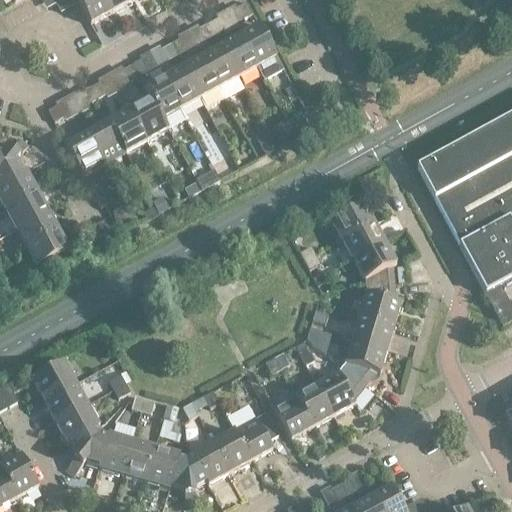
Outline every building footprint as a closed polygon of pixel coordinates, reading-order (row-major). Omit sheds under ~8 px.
[(112,16),(103,0),(75,0),(91,28),(112,16)] [(133,4),(131,0),(103,0),(112,16),(133,4)] [(246,6),(237,11),(243,23),(252,18),(246,6)] [(217,21),(208,26),(215,38),(223,33),(217,21)] [(215,38),(208,26),(199,31),(205,43),(215,38)] [(283,73),(259,29),(240,40),(257,71),(263,83),(283,73)] [(257,71),(240,40),(221,50),(238,81),(257,71)] [(179,43),(170,47),(177,59),(185,54),(179,43)] [(177,59),(170,47),(161,52),(168,64),(177,59)] [(238,81),(221,50),(202,60),(219,92),(238,81)] [(225,102),(219,92),(202,60),(183,71),(200,102),(206,113),(225,102)] [(141,63),(132,68),(138,80),(147,75),(141,63)] [(138,80),(132,68),(123,73),(129,85),(138,80)] [(200,102),(183,71),(164,81),(181,112),(200,102)] [(154,87),(147,75),(138,80),(144,92),(154,87)] [(181,112),(164,81),(154,87),(144,92),(150,102),(151,102),(162,123),(168,133),(187,123),(181,112)] [(99,86),(91,91),(97,103),(105,98),(99,86)] [(97,103),(91,91),(81,96),(87,108),(97,103)] [(151,102),(150,102),(130,114),(147,145),(168,133),(162,123),(151,102)] [(57,109),(48,114),(54,126),(63,121),(57,109)] [(147,145),(130,114),(109,125),(126,156),(147,145)] [(434,203),(486,298),(502,289),(504,293),(506,292),(504,288),(511,283),(511,119),(417,172),(434,203)] [(304,124),(289,132),(295,143),(311,135),(304,124)] [(126,156),(109,125),(88,137),(105,168),(126,156)] [(105,168),(88,137),(66,149),(83,180),(105,168)] [(7,158),(0,155),(0,190),(23,177),(23,176),(16,164),(28,150),(19,143),(7,158)] [(271,144),(260,150),(266,160),(277,154),(271,144)] [(26,174),(23,176),(23,177),(0,190),(0,202),(7,214),(38,197),(26,174)] [(203,179),(196,183),(202,194),(209,190),(203,179)] [(49,216),(38,197),(7,214),(17,233),(49,216)] [(162,201),(152,206),(159,218),(168,213),(162,201)] [(332,225),(343,245),(373,228),(363,208),(332,225)] [(121,211),(110,217),(122,238),(133,232),(121,211)] [(152,211),(141,217),(146,225),(156,219),(152,211)] [(59,235),(49,216),(17,233),(27,252),(59,235)] [(383,246),(373,228),(343,245),(353,263),(383,246)] [(70,254),(59,235),(27,252),(38,272),(70,254)] [(96,251),(92,242),(80,249),(85,257),(96,251)] [(396,268),(383,246),(353,263),(365,285),(365,291),(393,288),(392,270),(396,268)] [(310,250),(299,257),(304,266),(316,259),(310,250)] [(321,268),(316,259),(304,266),(309,274),(321,268)] [(395,306),(393,288),(365,291),(365,297),(359,321),(393,331),(400,307),(395,306)] [(327,319),(315,315),(312,325),(325,329),(327,319)] [(393,331),(359,321),(352,344),(386,354),(393,331)] [(386,354),(352,344),(345,368),(341,373),(364,390),(375,376),(380,378),(386,354)] [(307,351),(298,355),(306,368),(314,364),(307,351)] [(290,369),(283,357),(274,362),(280,374),(290,369)] [(280,374),(274,362),(265,367),(271,379),(280,374)] [(32,383),(44,405),(75,388),(64,366),(32,383)] [(290,370),(281,375),(287,386),(296,381),(290,370)] [(364,390),(341,373),(338,377),(316,389),(333,420),(355,408),(353,404),(364,390)] [(109,385),(114,394),(125,388),(120,378),(109,385)] [(8,388),(0,391),(0,396),(8,411),(18,405),(13,397),(25,390),(20,381),(8,388)] [(87,409),(75,388),(44,405),(56,427),(87,409)] [(130,396),(125,388),(114,394),(118,402),(130,396)] [(333,420),(316,389),(295,401),(312,432),(333,420)] [(219,407),(212,396),(203,401),(210,413),(219,407)] [(135,400),(131,414),(140,416),(144,403),(135,400)] [(312,432),(295,401),(273,412),(291,444),(312,432)] [(154,406),(144,403),(140,416),(150,419),(154,406)] [(198,420),(191,407),(182,412),(189,424),(198,420)] [(99,431),(87,409),(56,427),(68,448),(71,447),(70,446),(96,433),(99,431)] [(177,413),(167,410),(164,422),(174,425),(177,413)] [(266,416),(234,434),(251,465),(272,453),(268,445),(279,439),(266,416)] [(70,446),(71,447),(77,458),(66,474),(74,480),(85,465),(99,469),(100,469),(107,441),(99,439),(96,433),(70,446)] [(251,465),(234,434),(213,446),(230,477),(251,465)] [(108,438),(107,441),(100,469),(99,469),(98,472),(122,480),(132,445),(108,438)] [(141,445),(141,448),(132,445),(122,480),(145,486),(155,452),(153,451),(153,448),(141,445)] [(230,477),(213,446),(191,457),(192,460),(193,460),(207,486),(207,487),(208,489),(230,477)] [(179,459),(155,452),(145,486),(169,493),(170,490),(169,490),(177,462),(178,462),(179,459)] [(21,459),(0,470),(0,472),(16,502),(38,491),(21,459)] [(193,460),(192,460),(186,464),(178,462),(177,462),(169,490),(170,490),(183,494),(185,511),(196,511),(194,493),(207,487),(207,486),(193,460)] [(0,511),(16,502),(0,472),(0,511)] [(349,483),(340,488),(347,500),(355,495),(349,483)] [(347,500),(340,488),(331,493),(338,505),(347,500)] [(403,511),(391,490),(371,501),(377,511),(403,511)] [(377,511),(371,501),(353,511),(377,511)]
